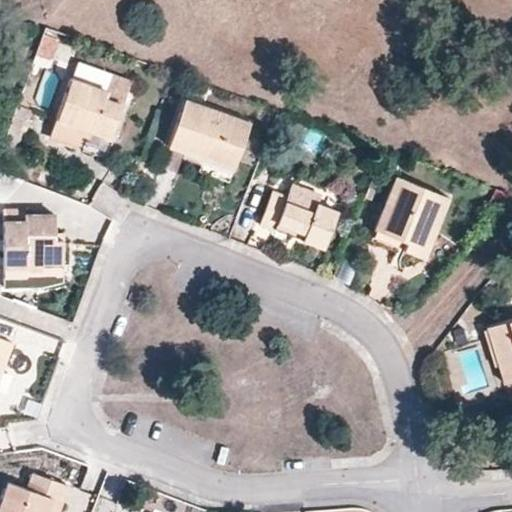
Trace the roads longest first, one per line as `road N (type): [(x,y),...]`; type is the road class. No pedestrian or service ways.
road 1 (residential): [(415,480),(397,377),(367,331),(322,303),(184,247),(147,245),(119,269),(73,383),(75,424),(104,450),(201,487),(252,494)]
road 2 (residential): [(252,494),(415,480)]
